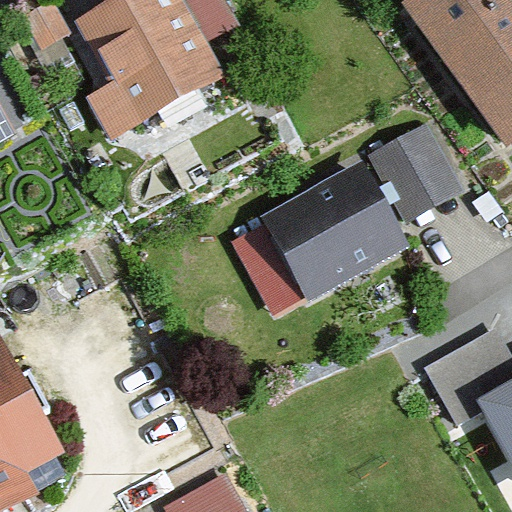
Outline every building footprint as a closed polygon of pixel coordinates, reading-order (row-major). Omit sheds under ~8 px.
[(62,0),(55,0),(25,16),(48,59),(84,40),(62,0)] [(91,102),(115,146),(231,82),(203,31),(231,15),(222,0),(113,0),(77,20),(115,88),(91,102)] [(511,0),(430,0),(411,14),(511,153),(511,0)] [(0,141),(11,135),(0,116),(0,141)] [(260,212),(306,300),(413,244),(399,217),(460,186),(428,125),(260,212)] [(0,341),(0,511),(51,511),(56,510),(40,480),(79,460),(15,334),(0,341)] [(511,404),(485,419),(511,466),(511,404)]
